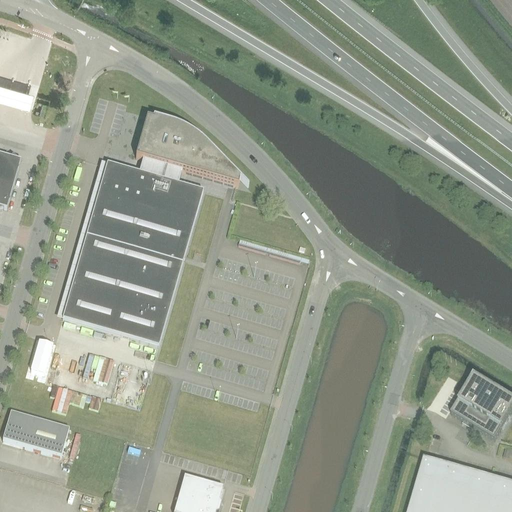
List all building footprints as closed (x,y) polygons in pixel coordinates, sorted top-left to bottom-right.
[(34,91),(0,82),(0,98),(30,106),(34,91)] [(39,114),(45,115),(48,104),(42,103),(39,114)] [(188,137),(185,135),(180,132),(177,131),(174,130),(171,129),(146,122),(135,161),(143,163),(139,176),(107,166),(105,171),(62,322),(158,350),(182,267),(186,253),(203,194),(178,187),(181,174),(237,190),(239,186),(238,186),(238,185),(221,167),(222,165),(215,158),(215,160),(204,150),(195,142),(192,139),(188,137)] [(0,211),(3,211),(6,212),(14,187),(20,163),(17,162),(12,158),(10,160),(1,157),(0,156),(0,211)] [(32,346),(23,375),(37,379),(45,350),(32,346)] [(93,368),(97,368),(94,381),(110,384),(115,360),(96,356),(93,368)] [(511,414),(511,402),(474,379),(451,417),(494,443),(511,414)] [(53,411),(68,414),(73,391),(54,387),(52,397),(56,398),(53,411)] [(99,409),(102,400),(94,397),(92,403),(93,403),(92,407),(99,409)] [(61,460),(65,445),(69,431),(10,414),(6,429),(2,444),(61,460)] [(424,461),(424,460),(408,511),(511,511),(511,486),(424,462),(424,461)] [(223,490),(184,479),(174,511),(218,511),(220,506),(219,503),(223,490)]
